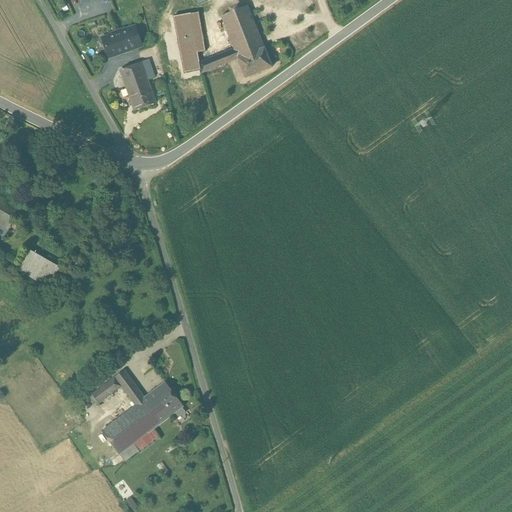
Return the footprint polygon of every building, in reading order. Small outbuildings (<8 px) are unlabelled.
[(106,0),(107,2),(102,3),(106,13),(115,10),(111,0),(106,0)] [(264,48),(248,6),(221,17),(235,49),(200,63),(199,63),(200,70),(201,74),(231,62),(238,59),(238,58),(264,48)] [(198,13),(191,15),(191,14),(174,17),(184,73),(200,70),(199,63),(200,63),(197,49),(205,48),(198,13)] [(140,45),(134,28),(103,39),(110,57),(140,45)] [(264,48),(238,58),(238,59),(246,78),(272,68),(264,48)] [(149,60),(142,63),(148,80),(155,77),(149,60)] [(142,63),(120,70),(128,93),(136,90),(136,91),(144,88),(142,83),(148,81),(148,80),(142,63)] [(144,88),(136,91),(136,90),(128,93),(135,111),(156,104),(148,81),(142,83),(144,88)] [(21,209),(0,195),(0,225),(8,230),(21,209)] [(8,230),(0,225),(0,237),(3,239),(8,230)] [(62,271),(27,250),(17,268),(52,288),(62,271)] [(145,399),(124,371),(92,395),(99,404),(122,387),(136,406),(144,399),(145,399)] [(145,399),(144,399),(162,422),(174,413),(183,406),(166,383),(145,399)] [(162,422),(144,399),(136,406),(102,431),(119,454),(133,444),(155,427),(162,422)] [(183,406),(174,413),(178,419),(188,412),(183,406)] [(162,436),(155,427),(133,444),(140,452),(162,436)] [(126,463),(140,452),(133,444),(119,454),(126,463)] [(162,462),(157,466),(163,475),(169,472),(162,462)] [(137,507),(131,497),(126,501),(132,510),(137,507)]
